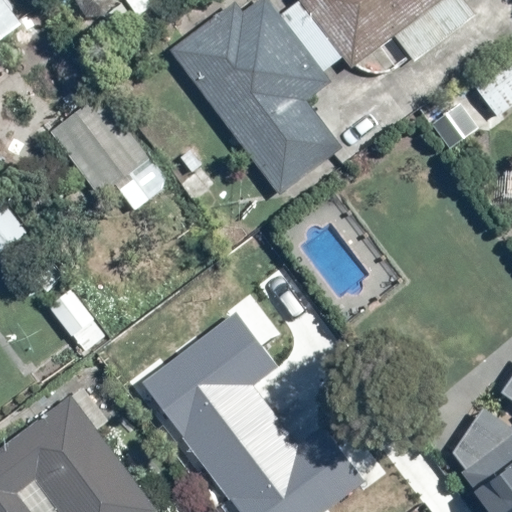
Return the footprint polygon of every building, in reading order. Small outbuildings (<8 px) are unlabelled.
[(0,0),(0,38),(20,24),(2,0),(0,0)] [(241,0),(172,51),(276,194),(338,149),(301,99),(326,81),(321,74),(341,60),(346,68),(389,37),(408,63),(470,18),(457,0),(296,0),(300,5),(281,18),(267,0),(241,0)] [(511,104),(511,48),(466,82),(493,119),(511,104)] [(171,183),(125,122),(101,140),(130,178),(117,188),(135,211),(171,183)] [(151,511),(72,396),(0,446),(0,511),(151,511)] [(511,511),(511,458),(461,496),(473,511),(511,511)]
